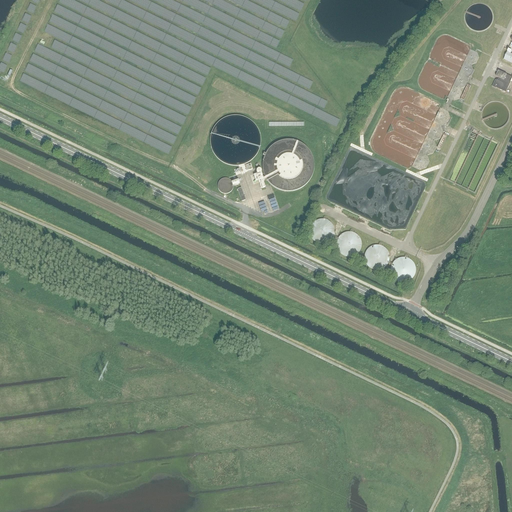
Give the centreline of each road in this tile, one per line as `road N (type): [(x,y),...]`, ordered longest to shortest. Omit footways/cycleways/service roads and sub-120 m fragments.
road 1 (tertiary): [(409,312),(0,117)]
road 2 (unclassified): [(409,312),(472,223),(511,139)]
